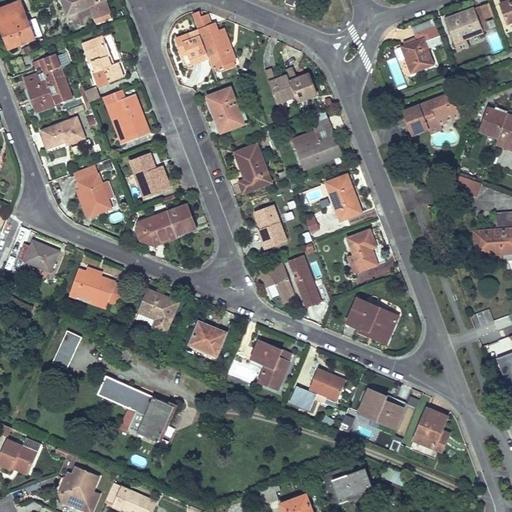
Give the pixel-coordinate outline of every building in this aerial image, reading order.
[(86,0),(93,18),(109,12),(104,0),(86,0)] [(511,0),(510,0),(500,4),(507,23),(511,21),(511,0)] [(21,2),(0,10),(0,23),(3,31),(6,30),(13,48),(35,38),(21,2)] [(86,2),(75,6),(79,15),(89,11),(86,2)] [(493,16),(489,3),(446,19),(458,51),(470,47),(467,38),(488,30),(484,19),(493,16)] [(199,11),(192,13),(198,30),(209,57),(213,68),(217,66),(233,60),(235,59),(224,30),(218,32),(215,24),(211,25),(207,14),(201,17),(199,11)] [(404,45),(400,47),(401,49),(406,61),(410,73),(434,65),(424,38),(429,36),(426,29),(414,34),(415,38),(416,41),(404,45)] [(6,30),(3,31),(10,48),(13,48),(6,30)] [(198,30),(177,38),(183,55),(188,53),(192,63),(209,57),(198,30)] [(104,36),(82,45),(99,86),(124,77),(119,62),(112,64),(108,56),(111,55),(104,36)] [(406,61),(401,49),(395,51),(400,63),(406,61)] [(29,52),(11,59),(16,71),(34,64),(29,52)] [(55,53),(36,60),(38,66),(41,65),(41,66),(43,72),(55,104),(72,98),(61,68),(56,57),(55,53)] [(66,53),(56,57),(61,68),(70,65),(66,53)] [(233,60),(217,66),(219,71),(235,65),(233,60)] [(293,68),(286,71),(288,76),(295,93),(296,96),(297,100),(306,96),(307,99),(317,96),(309,75),(297,79),(293,68)] [(272,70),(265,72),(277,103),(286,100),(285,97),(295,93),(288,76),(276,80),(272,70)] [(36,73),(24,78),(37,111),(55,104),(43,72),(37,75),(36,73)] [(83,103),(100,100),(97,87),(81,90),(83,103)] [(231,88),(207,96),(216,118),(218,118),(223,131),(244,124),(231,88)] [(452,93),(419,105),(420,110),(405,116),(412,135),(429,129),(438,125),(461,116),(452,93)] [(135,95),(113,104),(127,141),(149,133),(135,95)] [(113,104),(108,106),(122,143),(127,141),(113,104)] [(419,105),(403,112),(405,116),(420,110),(419,105)] [(506,115),(488,108),(480,132),(498,138),(506,115)] [(511,116),(506,115),(498,138),(496,144),(511,149),(511,116)] [(76,118),(42,131),(49,147),(66,140),(68,144),(84,138),(76,118)] [(316,131),(293,139),(304,169),(337,157),(332,144),(336,142),(334,134),(329,136),(330,138),(321,141),(321,139),(319,140),(317,132),(331,127),(328,118),(313,123),(316,131)] [(334,134),(331,127),(317,132),(319,140),(321,139),(321,141),(330,138),(329,136),(334,134)] [(336,142),(332,144),(337,157),(342,155),(336,142)] [(256,145),(235,153),(246,179),(240,182),(244,192),(271,182),(256,145)] [(150,154),(131,161),(144,196),(170,187),(163,167),(156,170),(150,154)] [(478,195),(482,184),(453,173),(449,185),(478,195)] [(98,174),(77,182),(83,197),(85,197),(92,216),(112,208),(98,174)] [(347,175),(326,183),(341,220),(361,212),(347,175)] [(187,204),(168,212),(177,235),(195,228),(187,204)] [(274,206),(255,213),(262,230),(259,231),(266,248),(287,241),(274,206)] [(155,245),(177,237),(177,235),(168,212),(140,222),(137,229),(142,240),(147,242),(153,240),(155,245)] [(511,212),(495,214),(496,230),(491,231),(474,232),(475,252),(500,252),(500,253),(511,252),(511,212)] [(315,217),(305,220),(310,234),(320,231),(315,217)] [(370,230),(348,238),(354,254),(361,271),(377,264),(371,248),(376,247),(370,230)] [(24,244),(15,265),(26,270),(30,262),(50,271),(59,251),(33,241),(31,247),(24,244)] [(305,245),(307,254),(315,252),(313,243),(305,245)] [(354,254),(349,256),(355,273),(361,271),(354,254)] [(303,255),(287,261),(291,272),(297,270),(300,279),(295,281),(300,296),(305,309),(321,303),(303,255)] [(287,261),(263,270),(266,278),(268,278),(271,285),(272,284),(277,297),(281,295),(283,302),(300,296),(295,281),(291,272),(287,261)] [(88,267),(87,272),(99,276),(101,272),(88,267)] [(79,269),(71,290),(108,304),(116,282),(99,276),(87,272),(79,269)] [(323,300),(333,298),(330,282),(320,284),(323,300)] [(148,289),(136,319),(166,332),(178,302),(148,289)] [(71,290),(69,296),(107,309),(108,304),(71,290)] [(359,299),(348,321),(361,327),(359,331),(387,344),(399,316),(378,307),(376,310),(370,307),(371,304),(359,299)] [(475,329),(511,324),(510,318),(492,321),(491,311),(473,314),(475,329)] [(62,320),(60,324),(70,329),(69,332),(81,336),(84,330),(62,320)] [(199,323),(190,345),(217,356),(227,333),(217,329),(216,330),(199,323)] [(53,364),(68,370),(82,338),(67,331),(53,364)] [(511,342),(511,354),(497,360),(510,393),(511,392),(511,336),(509,338),(511,342)] [(259,341),(252,359),(266,365),(259,381),(278,389),(290,361),(278,357),(281,350),(259,341)] [(190,345),(187,350),(217,363),(220,357),(217,356),(190,345)] [(120,346),(114,359),(126,364),(132,352),(120,346)] [(281,350),(278,357),(290,361),(293,355),(281,350)] [(318,369),(310,389),(318,392),(327,396),(338,401),(346,381),(318,369)] [(107,376),(99,394),(147,415),(139,433),(159,442),(175,406),(107,376)] [(369,390),(360,412),(374,418),(385,423),(396,428),(403,409),(385,401),(387,397),(369,390)] [(318,392),(315,399),(324,403),(327,396),(318,392)] [(427,408),(410,448),(434,459),(438,450),(442,452),(446,441),(439,438),(442,430),(448,417),(427,408)] [(374,418),(372,424),(382,428),(385,423),(374,418)] [(9,437),(11,429),(4,427),(1,435),(9,437)] [(442,430),(439,438),(446,441),(449,433),(442,430)] [(28,438),(24,447),(38,453),(42,444),(28,438)] [(7,439),(0,453),(0,463),(12,469),(14,464),(30,471),(38,453),(7,439)] [(30,471),(14,464),(12,469),(28,475),(30,471)] [(59,493),(62,501),(88,511),(92,511),(100,494),(93,491),(99,477),(76,467),(73,474),(68,472),(66,476),(68,481),(64,482),(62,487),(63,491),(59,493)] [(342,469),(323,475),(334,505),(350,500),(348,496),(370,489),(363,469),(345,475),(342,469)] [(395,483),(399,474),(387,469),(383,478),(395,483)] [(122,486),(113,505),(122,509),(128,511),(152,511),(157,502),(122,486)] [(275,490),(268,493),(273,507),(280,504),(278,500),(284,498),(282,491),(276,493),(275,490)] [(268,493),(262,495),(267,510),(273,507),(268,493)] [(312,511),(306,495),(280,504),(282,511),(312,511)]
